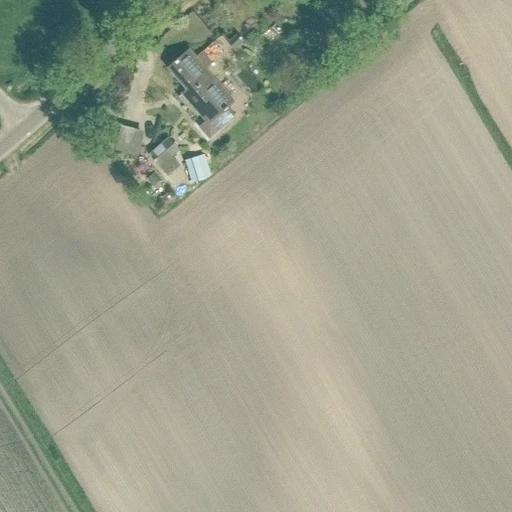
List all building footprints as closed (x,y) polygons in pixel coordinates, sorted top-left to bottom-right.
[(225,43),(232,51),(244,41),(237,32),(225,43)] [(188,50),(170,66),(167,68),(185,89),(180,93),(181,94),(178,96),(183,103),(187,100),(205,121),(198,126),(209,139),(235,116),(227,108),(234,102),(205,69),(212,64),(201,52),(195,58),(188,50)] [(165,51),(143,66),(152,78),(173,62),(165,51)] [(247,100),(234,105),(239,118),(252,114),(247,100)] [(180,153),(178,151),(179,150),(167,137),(147,154),(158,167),(157,168),(171,181),(181,170),(172,161),(180,153)] [(202,152),(214,175),(228,168),(217,145),(202,152)] [(200,160),(198,161),(187,164),(194,186),(207,182),(200,160)]
